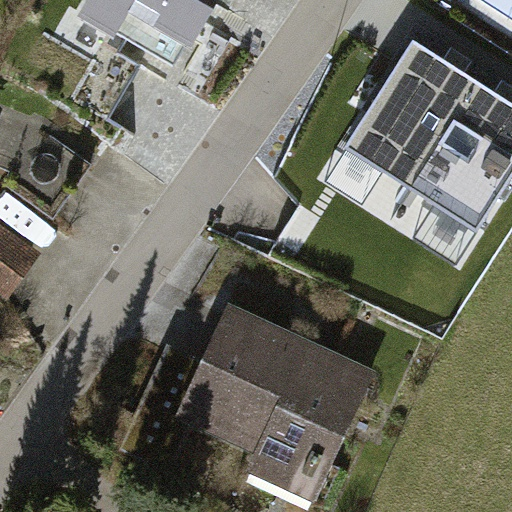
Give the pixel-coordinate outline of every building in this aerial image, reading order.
[(222,0),(94,0),(88,12),(183,67),(222,0)] [(488,83),(416,37),(341,155),(414,200),(488,83)] [(511,204),(511,97),(488,83),(414,200),(486,245),(511,204)] [(44,265),(0,233),(0,303),(10,311),(44,265)] [(314,511),(370,389),(221,322),(169,439),(252,476),(240,503),(259,511),(314,511)]
